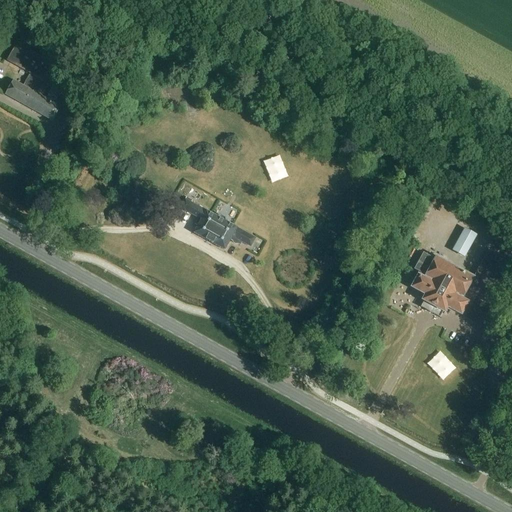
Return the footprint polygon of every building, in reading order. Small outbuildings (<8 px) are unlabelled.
[(53,64),(16,44),(6,62),(29,74),(23,86),(13,81),(5,95),(52,121),(60,107),(61,105),(55,101),(64,86),(56,82),(46,99),(42,97),(49,84),(44,82),(53,64)] [(194,233),(225,251),(230,241),(232,242),(233,244),(235,245),(237,244),(240,246),(241,243),(250,248),(255,238),(225,223),(225,218),(221,216),(217,218),(191,203),(192,201),(186,197),(180,208),(198,218),(195,225),(198,226),(194,233)] [(465,229),(453,251),(464,258),(476,235),(465,229)] [(412,259),(416,251),(411,248),(406,256),(412,259)] [(511,262),(489,250),(482,262),(473,278),(436,257),(435,259),(423,253),(414,269),(420,273),(419,275),(411,288),(425,296),(422,301),(423,301),(420,307),(440,318),(443,312),(444,313),(447,308),(461,315),(468,303),(470,305),(475,296),(489,304),(500,284),(502,284),(511,265),(511,262)]
